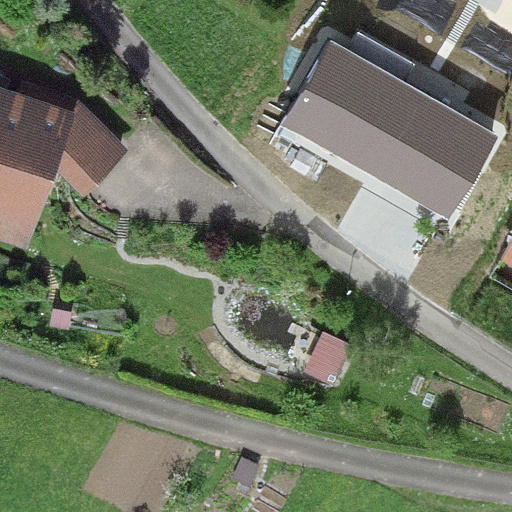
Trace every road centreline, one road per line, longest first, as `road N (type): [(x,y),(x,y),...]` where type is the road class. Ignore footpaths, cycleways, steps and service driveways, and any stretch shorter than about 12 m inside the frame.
road 1 (residential): [(95,0),(265,195),(511,382)]
road 2 (track): [(511,490),(344,464),(0,364)]
